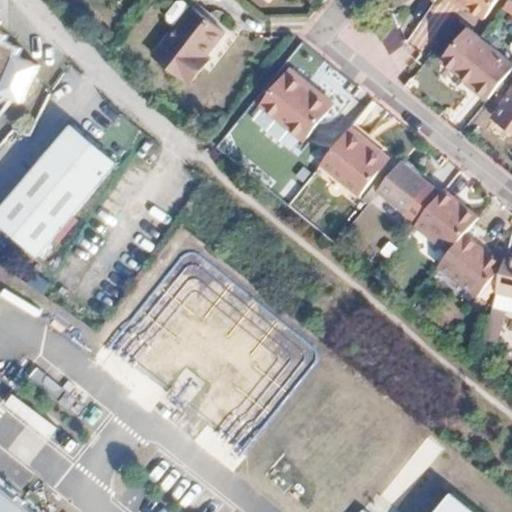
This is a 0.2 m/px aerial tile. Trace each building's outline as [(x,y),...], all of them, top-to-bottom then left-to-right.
[(454,0),(456,1),(456,0),(460,0),(468,5),(486,17),(497,0),(454,0)] [(466,8),(468,5),(460,0),(456,0),(456,1),(466,8)] [(155,56),(187,81),(207,57),(226,32),(194,7),(155,56)] [(428,10),(409,40),(422,48),(441,19),(428,10)] [(0,26),(2,22),(0,20),(0,110),(12,96),(21,99),(50,71),(29,62),(33,54),(7,42),(10,36),(0,32),(0,26)] [(511,62),(483,37),(470,27),(443,60),(490,99),(511,71),(511,62)] [(207,57),(187,81),(193,85),(212,61),(207,57)] [(293,69),(290,73),(313,92),(316,88),(293,69)] [(313,92),(290,73),(264,104),(307,138),(335,103),(316,88),(313,92)] [(511,90),(494,116),(511,129),(511,90)] [(73,118),(0,199),(0,215),(36,248),(117,158),(73,118)] [(391,160),(352,128),(350,131),(389,163),(391,160)] [(350,131),(322,165),(361,197),(389,163),(350,131)] [(431,184),(404,162),(380,190),(408,214),(431,184)] [(458,200),(445,190),(417,224),(452,253),(466,235),(480,219),(467,208),(466,209),(456,202),(458,200)] [(478,245),(466,235),(452,253),(437,271),(475,302),(504,267),(487,253),(485,255),(476,248),(478,245)] [(511,254),(508,254),(498,291),(511,295),(511,254)] [(21,393),(12,403),(52,437),(61,427),(21,393)] [(43,511),(0,477),(0,511),(43,511)] [(478,511),(454,492),(438,511),(478,511)]
